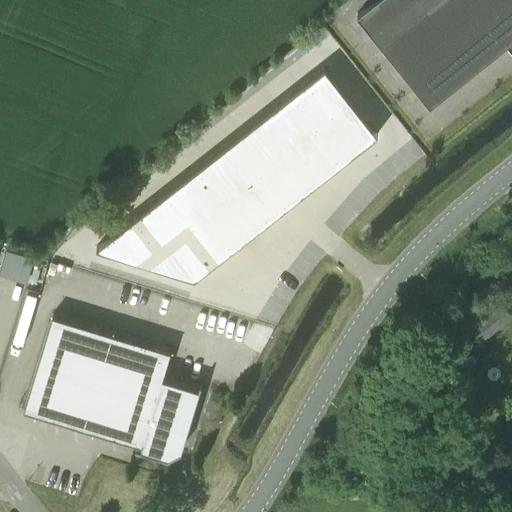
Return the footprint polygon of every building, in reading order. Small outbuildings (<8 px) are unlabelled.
[(511,46),(511,45),(511,0),(372,0),(357,12),(430,104),(508,42),(511,46)] [(326,66),(310,78),(335,109),(351,97),(326,66)] [(310,78),(294,90),(319,122),(332,112),(335,109),(310,78)] [(294,90),(279,103),(304,134),(314,126),(319,122),(294,90)] [(335,109),(332,112),(359,146),(378,131),(351,97),(335,109)] [(279,103),(263,115),(288,147),(296,140),(304,134),(279,103)] [(319,122),(314,126),(341,160),(359,146),(332,112),(319,122)] [(263,115),(247,128),(272,159),(278,154),(288,147),(263,115)] [(304,134),(296,140),(323,174),(341,160),(314,126),(304,134)] [(232,140),(257,171),(260,169),(272,159),(247,128),(232,140)] [(232,140),(216,153),(241,184),(257,171),(232,140)] [(296,140),(278,154),(305,189),(323,174),(296,140)] [(216,153),(200,165),(225,196),(241,184),(216,153)] [(272,159),(260,169),(287,203),(305,189),(278,154),(272,159)] [(200,165),(185,178),(209,209),(225,196),(200,165)] [(260,169),(242,183),(269,218),(287,203),(260,169)] [(185,178),(169,190),(194,221),(205,212),(209,209),(185,178)] [(242,183),(224,198),(251,232),(269,218),(242,183)] [(169,190),(153,202),(178,234),(194,221),(169,190)] [(224,198),(205,212),(233,247),(251,232),(224,198)] [(153,202),(138,215),(162,246),(178,234),(153,202)] [(194,221),(187,226),(214,260),(233,247),(205,212),(194,221)] [(138,215),(98,246),(144,260),(162,246),(138,215)] [(187,226),(144,260),(196,276),(214,260),(187,226)] [(29,277),(37,254),(10,245),(2,268),(29,277)] [(483,341),(511,316),(511,313),(499,297),(468,323),(483,341)] [(178,459),(202,382),(164,370),(171,349),(53,313),(24,408),(139,443),(138,447),(178,459)]
